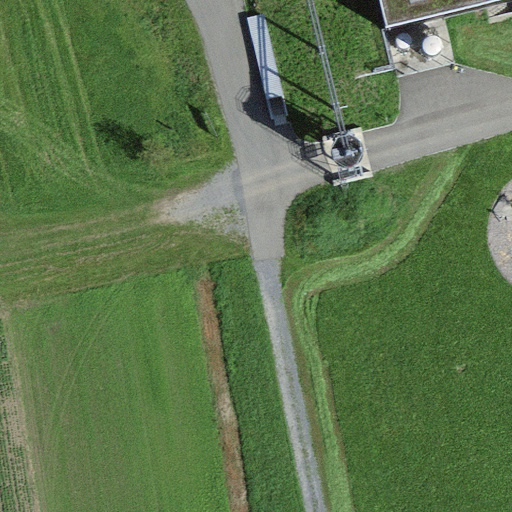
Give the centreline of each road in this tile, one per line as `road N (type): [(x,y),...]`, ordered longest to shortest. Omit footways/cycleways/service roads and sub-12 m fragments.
road 1 (track): [(255,180),(318,511)]
road 2 (track): [(255,180),(511,119)]
